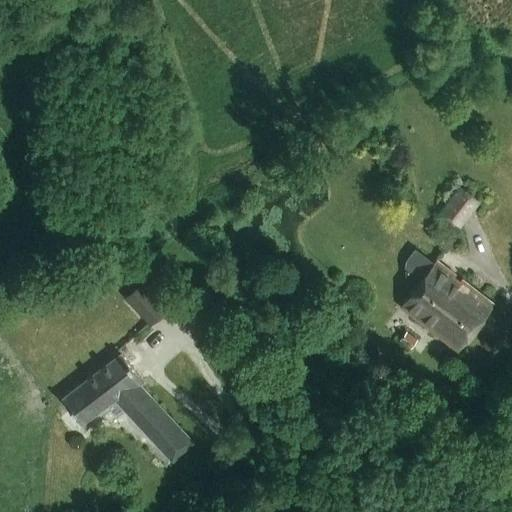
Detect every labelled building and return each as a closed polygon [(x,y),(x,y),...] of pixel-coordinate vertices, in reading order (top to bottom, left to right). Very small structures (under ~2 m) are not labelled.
[(481,202),(459,184),(438,210),(460,228),(481,202)] [(493,303),(436,259),(434,262),(416,248),(406,261),(407,276),(418,284),(400,307),(457,351),(493,303)] [(149,287),(143,280),(126,296),(152,324),(185,292),(165,271),(149,287)] [(419,340),(407,333),(401,343),(413,351),(419,340)] [(121,352),(62,398),(81,423),(114,398),(172,460),(193,441),(140,384),(144,381),(121,352)]
